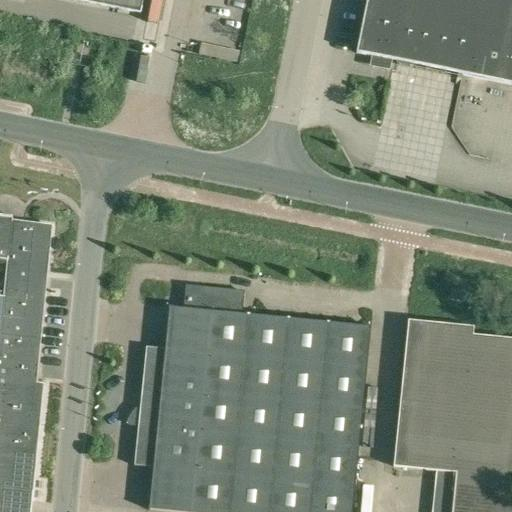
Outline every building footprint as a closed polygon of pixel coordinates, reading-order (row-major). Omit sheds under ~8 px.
[(81,0),(140,12),(142,0),(81,0)] [(511,0),(367,0),(357,53),(511,84),(511,0)] [(0,511),(30,511),(31,502),(34,478),(34,473),(43,384),(35,384),(51,226),(11,221),(0,219),(0,511)] [(134,465),(153,467),(149,510),(174,511),(353,511),(370,328),(240,315),(242,292),(199,288),(198,295),(186,294),(184,309),(170,308),(166,349),(145,347),(134,465)] [(432,511),(443,511),(461,328),(407,323),(394,468),(436,472),(432,511)] [(461,328),(443,511),(511,511),(511,340),(471,336),(472,329),(461,328)]
